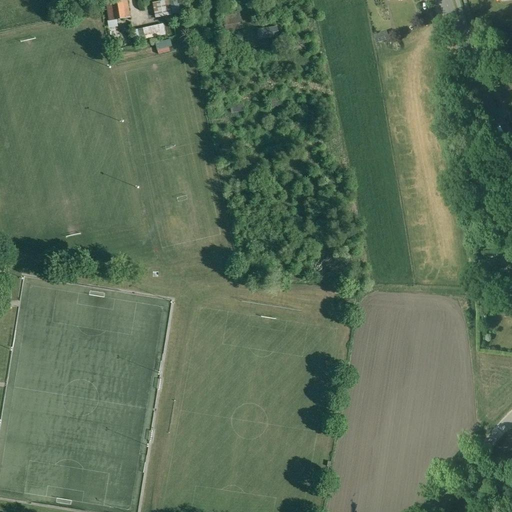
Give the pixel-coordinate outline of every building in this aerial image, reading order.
[(127,0),(116,0),(106,2),(110,20),(130,17),(127,0)] [(166,0),(152,3),(155,18),(171,15),(168,0),(166,0)] [(170,0),(173,15),(186,12),(183,0),(170,0)] [(243,29),(243,27),(241,17),(225,20),(227,32),(243,29)] [(134,41),(165,34),(163,23),(132,30),(134,41)] [(278,27),(258,30),(259,40),(279,36),(278,27)] [(387,32),(373,36),(376,44),(389,40),(387,32)] [(280,95),(268,98),(270,108),(282,105),(280,95)] [(243,102),(231,104),(232,113),(244,111),(243,102)]
